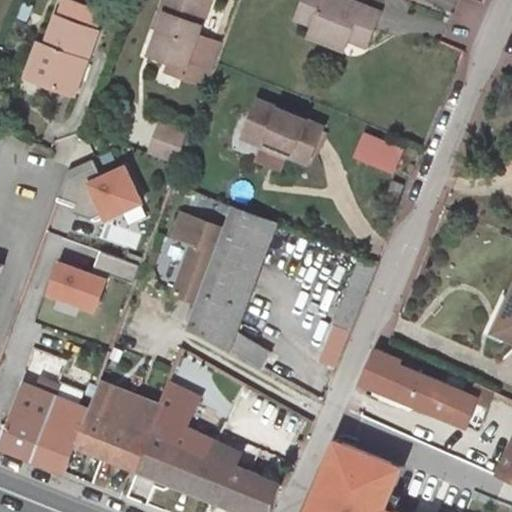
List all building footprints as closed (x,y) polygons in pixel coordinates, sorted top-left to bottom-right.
[(64,0),(59,16),(95,29),(101,11),(69,0),(64,0)] [(198,82),(208,86),(224,44),(198,34),(210,0),(164,0),(160,10),(165,11),(150,54),(170,61),(186,67),(182,77),(198,83),(198,82)] [(367,47),(381,12),(351,0),(303,0),(296,19),(312,25),(308,37),(326,44),(331,33),(348,39),(367,47)] [(59,16),(56,15),(45,45),(50,46),(37,80),(75,94),(98,30),(95,29),(59,16)] [(331,33),(326,44),(343,51),(348,39),(331,33)] [(37,80),(50,46),(45,45),(39,42),(27,77),(37,80)] [(182,77),(186,67),(170,61),(166,71),(182,77)] [(309,163),(324,127),(258,100),(243,136),(264,144),(266,138),(295,149),(292,156),(309,163)] [(180,162),(191,135),(160,124),(150,150),(180,162)] [(365,135),(356,156),(393,171),(401,149),(365,135)] [(292,156),(295,149),(266,138),(264,144),(292,156)] [(69,170),(59,197),(77,203),(74,212),(91,219),(105,213),(107,218),(142,202),(126,166),(103,177),(94,158),(69,170)] [(199,303),(190,328),(264,369),(272,352),(237,330),(277,225),(234,210),(227,228),(199,303)] [(175,294),(199,303),(227,228),(184,212),(175,236),(194,243),(175,294)] [(63,263),(52,293),(98,310),(111,274),(135,283),(142,265),(104,252),(96,275),(63,263)] [(378,266),(361,259),(354,275),(371,282),(375,271),(378,266)] [(354,275),(335,324),(351,330),(371,282),(354,275)] [(511,319),(511,300),(509,299),(494,332),(504,336),(511,319)] [(335,324),(325,348),(341,354),(351,330),(335,324)] [(471,394),(400,364),(403,359),(377,349),(362,383),(468,427),(477,402),(479,398),(471,394)] [(26,383),(3,447),(66,472),(80,431),(83,432),(84,433),(93,410),(80,404),(85,390),(61,381),(59,384),(41,377),(37,387),(26,383)] [(186,425),(189,427),(200,398),(168,381),(159,404),(161,405),(157,414),(172,421),(166,435),(179,442),(186,425)] [(83,432),(78,445),(138,469),(152,434),(151,434),(157,414),(161,405),(159,404),(103,382),(93,410),(84,433),(83,432)] [(475,384),(471,394),(479,398),(477,402),(488,406),(493,393),(475,384)] [(236,464),(242,451),(189,427),(186,425),(179,442),(166,435),(172,421),(157,414),(151,434),(152,434),(138,469),(202,494),(246,511),(269,511),(281,483),(236,464)] [(511,482),(511,444),(498,476),(511,482)] [(437,511),(441,503),(379,479),(376,486),(357,479),(360,472),(347,467),(345,474),(325,467),(305,511),(437,511)] [(510,483),(475,468),(463,493),(499,509),(510,483)]
